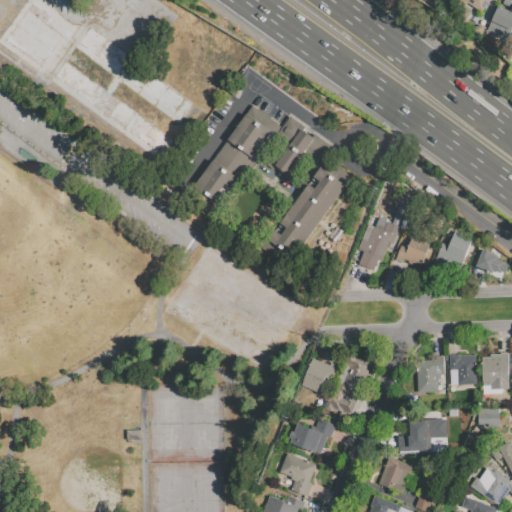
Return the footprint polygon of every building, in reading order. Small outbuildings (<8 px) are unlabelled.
[(41,0),(80,29),(45,78),(0,46),(0,39),(28,0),(41,0)] [(141,0),(148,0),(168,15),(139,55),(115,37),(141,0)] [(456,0),(451,8),(466,19),(471,11),(464,6),(466,3),(481,13),(489,0),(456,0)] [(511,11),(498,5),(484,35),(505,45),(511,30),(511,11)] [(94,28),(197,106),(181,127),(125,85),(117,96),(176,141),(159,164),(51,83),(68,61),(106,89),(114,78),(77,50),(94,28)] [(274,120),(285,128),(221,217),(209,209),(208,210),(190,197),(255,107),(263,112),(265,110),(276,118),(274,120)] [(317,138),(318,136),(333,146),(303,189),(288,178),(291,174),(281,167),(277,171),(271,167),(275,161),(268,155),(279,140),(278,139),(293,117),(309,128),(307,131),(317,138)] [(348,173),(357,179),(326,222),(325,221),(298,259),(273,241),(300,203),(296,201),(327,158),(336,165),(338,163),(349,171),(348,173)] [(399,221),(387,217),(392,205),(398,208),(400,202),(406,204),(399,221)] [(388,218),(387,222),(400,227),(393,245),(388,243),(381,261),(378,259),(374,270),(358,263),(362,253),(356,251),(372,211),(388,218)] [(440,243),(449,246),(454,231),(472,238),(463,263),(448,258),(442,275),(431,270),(440,243)] [(412,233),(430,240),(421,266),(404,260),(403,263),(395,260),(400,246),(407,248),(412,233)] [(476,267),(483,248),(493,252),(492,255),(498,257),(498,259),(505,262),(505,264),(509,265),(506,273),(502,272),(501,274),(493,271),(493,273),(476,267)] [(363,359),(363,358),(372,362),(352,414),(345,411),(341,410),(341,411),(333,409),(332,412),(325,409),(330,394),(335,396),(340,383),(344,385),(351,367),(344,365),(349,351),(357,354),(357,356),(363,359)] [(483,357),(490,357),(490,354),(500,354),(500,352),(508,352),(508,354),(509,354),(509,369),(502,369),(503,385),(484,385),(483,357)] [(474,363),(476,363),(477,384),(458,385),(458,369),(450,369),(450,355),(461,354),(461,355),(474,355),(474,363)] [(417,360),(436,359),(436,356),(444,356),(445,374),(442,374),(442,379),(439,379),(439,391),(419,393),(417,360)] [(314,359),(329,366),(330,363),(339,367),(333,382),(326,379),(321,394),(303,387),(314,359)] [(497,408),(476,408),(476,425),(497,425),(497,408)] [(291,443),(292,439),(289,438),(291,432),(294,433),(298,423),(314,430),(319,418),(335,425),(330,438),(327,437),(320,454),(291,443)] [(429,439),(429,452),(401,453),(401,438),(409,438),(408,422),(444,420),(445,438),(429,439)] [(125,431),(125,441),(141,441),(140,431),(125,431)] [(511,469),(501,449),(511,444),(511,469)] [(290,490),(294,481),(290,479),(291,477),(279,472),(287,453),(316,465),(309,483),(311,484),(306,497),(290,490)] [(381,485),(392,458),(416,468),(406,495),(381,485)] [(498,472),(511,481),(511,493),(505,503),(502,507),(473,488),(479,479),(482,481),(490,469),(497,474),(498,472)] [(424,490),(437,495),(430,511),(425,511),(416,508),(424,490)] [(264,511),(270,496),(282,500),(283,498),(286,499),(288,495),(305,502),(301,511),(298,510),(297,511),(264,511)] [(388,501),(404,508),(402,511),(393,511),(391,511),(390,511),(374,511),(375,509),(373,508),(378,497),(388,501)] [(474,511),(464,508),(468,498),(499,510),(498,511),(474,511)]
